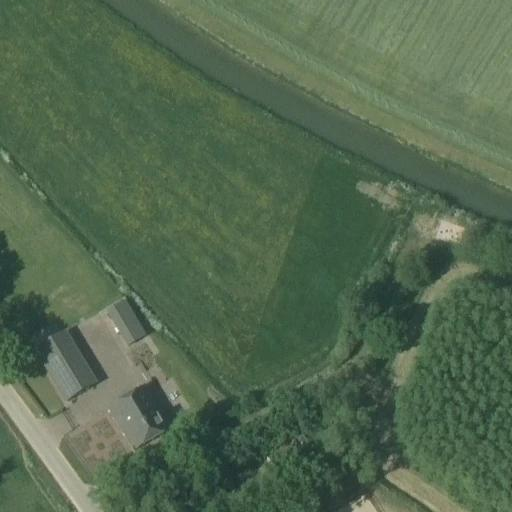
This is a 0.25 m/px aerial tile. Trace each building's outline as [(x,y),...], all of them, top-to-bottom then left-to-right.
[(104,311),(125,348),(145,337),(124,300),(104,311)] [(36,353),(67,404),(95,387),(64,336),(36,353)] [(170,430),(145,389),(109,411),(134,452),(170,430)] [(318,459),(306,438),(270,460),(282,480),(318,459)] [(245,505),(231,482),(220,488),(234,511),(245,505)]
